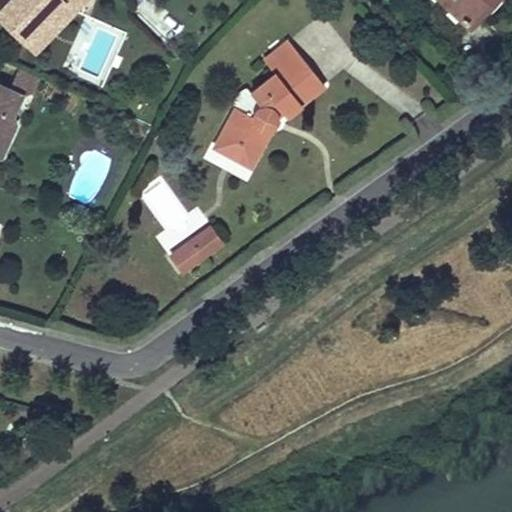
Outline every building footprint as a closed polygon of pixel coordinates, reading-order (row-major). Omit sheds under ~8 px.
[(10,0),(0,11),(0,16),(25,41),(47,18),(57,29),(84,0),(10,0)] [(444,0),(470,25),(485,9),(481,5),(486,0),(444,0)] [(486,0),(481,5),(485,9),(493,0),(486,0)] [(47,18),(25,41),(35,51),(57,29),(47,18)] [(221,119),(206,168),(244,180),(260,130),(264,127),(267,131),(323,88),(288,44),(264,63),(274,76),(248,95),(256,107),(250,108),(245,112),(242,115),(235,124),(221,119)] [(0,136),(6,141),(16,120),(13,114),(21,98),(33,93),(41,79),(19,69),(11,88),(2,93),(0,88),(0,136)] [(0,84),(0,88),(2,93),(11,88),(0,84)] [(211,226),(168,255),(179,270),(221,241),(211,226)]
